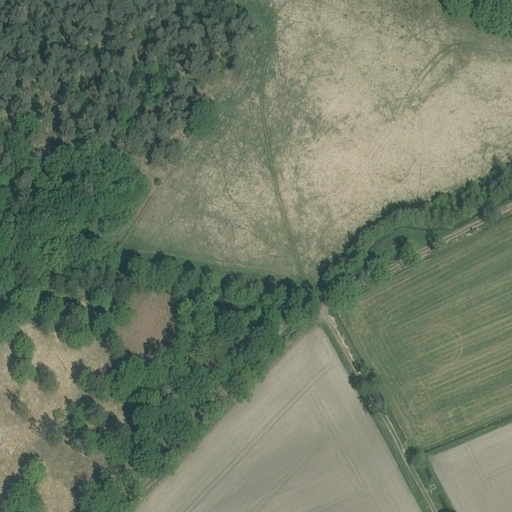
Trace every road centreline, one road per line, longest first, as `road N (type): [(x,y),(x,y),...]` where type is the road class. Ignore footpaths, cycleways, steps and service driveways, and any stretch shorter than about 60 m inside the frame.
road 1 (track): [(433,511),(323,306)]
road 2 (track): [(323,306),(511,207)]
